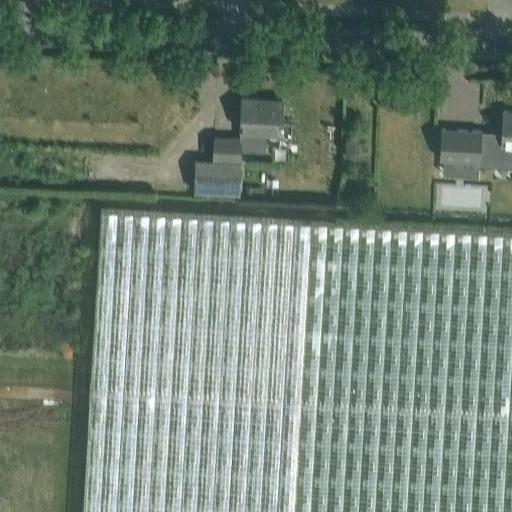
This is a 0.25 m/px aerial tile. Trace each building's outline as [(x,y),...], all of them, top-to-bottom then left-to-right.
[(282,98),(241,96),(240,129),(254,129),(253,148),(265,149),(266,130),(280,131),(281,123),(283,123),(283,120),(281,120),(282,98)] [(441,128),(439,158),(511,161),(511,109),(503,109),(502,131),(441,128)] [(214,135),(213,159),(196,158),(194,190),(237,193),(240,137),(214,135)] [(122,181),(122,169),(101,168),(100,180),(122,181)] [(101,206),(84,511),(511,511),(511,231),(305,219),(101,206)]
